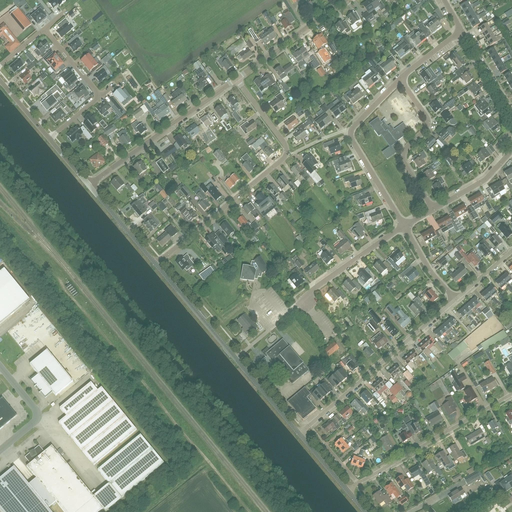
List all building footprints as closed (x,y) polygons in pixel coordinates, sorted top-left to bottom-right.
[(52,0),(48,3),(53,8),(58,4),(60,6),(66,2),(64,0),(52,0)] [(307,11),(314,7),(310,0),(309,1),(308,0),(291,0),(294,3),(297,1),(300,6),(303,4),(307,11)] [(382,11),(385,8),(382,3),(379,4),(376,0),(370,0),(369,1),(375,9),(379,6),(382,11)] [(362,17),(364,18),(368,24),(371,22),(376,19),(371,12),(375,9),(369,1),(363,5),(368,12),(362,17)] [(461,7),(464,12),(479,3),(478,1),(472,5),(472,4),(470,6),(468,2),(461,7)] [(464,12),(467,17),(474,13),(472,10),(475,9),(474,8),(480,5),(479,3),(464,12)] [(39,9),(35,12),(42,21),(43,21),(44,21),(46,19),(46,18),(47,17),(42,12),(45,10),(41,5),(38,7),(39,9)] [(18,9),(12,14),(25,30),(32,24),(18,9)] [(286,29),(290,26),(291,25),(290,24),(295,21),(290,13),(290,14),(288,10),(283,13),(285,16),(284,17),(286,19),(281,23),(285,29),(286,29)] [(29,15),(26,17),(31,22),(33,20),(38,25),(38,24),(39,25),(42,23),(41,22),(42,21),(35,12),(30,16),(29,15)] [(272,26),(275,24),(267,12),(263,15),(265,18),(266,18),(272,26)] [(467,17),(470,23),(477,19),(485,14),(484,12),(478,16),(476,17),(474,13),(467,17)] [(354,16),(353,14),(352,13),(349,15),(349,16),(347,18),(348,20),(348,21),(349,23),(350,23),(352,26),(354,24),(355,25),(361,21),(357,15),(355,16),(354,16)] [(437,31),(441,27),(438,23),(441,20),(436,13),(432,16),(433,17),(429,21),(437,31)] [(478,21),(480,19),(487,16),(485,14),(477,19),(470,23),(473,28),(480,24),(478,21)] [(57,32),(61,38),(71,30),(67,26),(70,24),(66,19),(58,25),(61,28),(57,32)] [(345,27),(342,23),(341,21),(339,23),(338,23),(336,24),(336,25),(336,26),(338,29),(337,29),(339,32),(339,31),(341,33),(344,31),(345,32),(346,34),(351,31),(348,25),(345,27)] [(432,35),(437,31),(429,21),(423,25),(422,23),(420,25),(425,33),(428,30),(432,35)] [(499,25),(506,35),(510,33),(506,26),(503,22),(499,25)] [(0,35),(3,33),(11,43),(5,47),(10,53),(21,44),(8,29),(4,24),(0,27),(0,35)] [(495,38),(497,37),(496,36),(494,37),(490,30),(492,29),(492,28),(490,29),(487,24),(479,29),(480,30),(478,31),(481,36),(483,35),(486,41),(485,41),(487,47),(489,46),(490,47),(497,42),(495,38)] [(422,35),(425,33),(420,25),(417,27),(420,30),(418,31),(420,32),(415,36),(421,43),(426,40),(422,35)] [(276,37),(272,31),(274,30),(273,27),(270,29),(271,30),(268,32),(266,29),(263,31),(265,34),(270,41),(276,37)] [(263,31),(260,33),(257,35),(256,35),(255,35),(251,29),(248,30),(253,39),(257,37),(258,39),(260,38),(261,40),(265,45),(270,41),(265,34),(263,31)] [(74,43),(70,46),(69,47),(74,52),(76,50),(77,51),(80,48),(79,48),(83,44),(79,39),(80,38),(77,35),(74,37),(71,40),(74,43)] [(321,35),(313,40),(320,51),(319,52),(319,53),(317,55),(320,59),(322,57),(323,58),(328,55),(324,49),(322,46),(327,43),(321,35)] [(407,35),(404,37),(409,45),(412,42),(416,47),(421,43),(415,36),(411,39),(407,35)] [(402,42),(397,45),(405,55),(410,52),(406,47),(409,45),(404,37),(400,40),(402,42)] [(227,50),(231,56),(246,45),(241,39),(227,50)] [(250,49),(254,46),(249,40),(245,43),(250,49)] [(45,52),(46,51),(50,48),(45,43),(43,45),(42,44),(39,47),(40,47),(37,49),(42,55),(40,56),(42,58),(47,54),(45,52)] [(99,46),(97,43),(91,48),(94,51),(99,46)] [(330,47),(334,53),(337,51),(338,53),(340,52),(335,44),(330,47)] [(391,47),(390,48),(390,49),(388,50),(394,57),(397,55),(400,59),(405,55),(397,45),(393,49),(391,47)] [(300,67),(305,63),(303,60),(309,56),(304,48),(293,56),(300,67)] [(497,54),(494,48),(493,48),(487,52),(491,57),(497,54)] [(237,58),(238,60),(240,60),(242,59),(244,61),(252,55),(248,49),(240,55),(237,57),(237,58)] [(81,61),(86,66),(93,60),(91,57),(93,55),(89,50),(84,55),(86,57),(81,61)] [(29,53),(26,55),(32,63),(35,60),(29,53)] [(448,55),(443,59),(445,62),(449,59),(454,64),(460,59),(456,53),(450,57),(448,55)] [(491,57),(494,63),(500,59),(497,54),(491,57)] [(51,58),(49,56),(44,60),(50,67),(60,59),(58,56),(57,57),(55,55),(51,58)] [(105,64),(111,59),(112,58),(109,55),(102,61),(105,64)] [(314,70),(320,65),(314,56),(310,58),(313,62),(310,64),(314,70)] [(391,71),(396,68),(392,63),(395,61),(392,56),(389,59),(390,60),(385,64),(391,71)] [(209,64),(206,61),(204,57),(199,61),(204,68),(206,71),(211,68),(209,64)] [(14,73),(23,66),(20,63),(23,61),(21,58),(18,60),(10,67),(10,68),(10,69),(13,72),(13,71),(14,73)] [(86,66),(90,72),(94,68),(96,70),(102,65),(96,58),(93,60),(86,66)] [(56,74),(61,70),(59,68),(63,64),(62,62),(63,62),(60,59),(50,67),(56,74)] [(454,73),(457,76),(462,73),(459,69),(465,65),(460,59),(454,64),(452,65),(454,67),(455,67),(456,67),(458,70),(454,73)] [(494,63),(497,68),(503,65),(500,59),(494,63)] [(227,70),(233,67),(230,64),(231,64),(228,60),(222,64),(224,67),(225,67),(227,70)] [(34,61),(26,67),(28,69),(25,71),(26,72),(20,78),(24,82),(25,82),(26,83),(32,79),(28,75),(31,73),(30,71),(37,64),(34,61)] [(194,72),(197,75),(200,80),(198,82),(199,83),(196,86),(200,90),(203,88),(203,89),(205,87),(206,87),(208,86),(208,85),(203,78),(206,76),(203,71),(202,71),(205,70),(199,61),(193,65),(197,70),(194,72)] [(383,70),(386,75),(391,71),(385,64),(383,61),(378,64),(379,66),(375,70),(378,74),(380,73),(383,70)] [(282,80),(287,76),(285,74),(294,68),(291,64),(282,70),(280,67),(275,71),(279,77),(282,80)] [(506,70),(506,71),(508,70),(507,67),(505,68),(503,65),(497,68),(500,74),(506,70)] [(98,72),(100,74),(95,78),(99,83),(107,76),(105,73),(108,70),(105,66),(98,72)] [(373,74),(368,77),(374,85),(378,81),(375,76),(378,74),(375,70),(373,67),(369,70),(373,74)] [(62,72),(58,76),(60,79),(58,80),(62,85),(65,83),(73,76),(69,71),(66,74),(65,75),(62,72)] [(429,80),(430,79),(432,78),(434,77),(434,76),(435,76),(432,71),(429,73),(427,71),(420,76),(425,83),(427,82),(429,80)] [(466,84),(473,79),(468,72),(463,75),(462,73),(457,76),(451,80),(453,83),(459,78),(462,81),(463,80),(466,84)] [(254,82),(258,88),(261,92),(269,86),(270,87),(275,83),(269,75),(264,78),(264,79),(262,81),(260,78),(254,82)] [(443,79),(441,75),(436,79),(430,83),(432,85),(427,90),(432,97),(438,92),(435,87),(436,86),(437,87),(441,85),(439,82),(443,79)] [(73,76),(65,83),(69,87),(68,88),(70,91),(75,87),(73,85),(77,81),(73,76)] [(359,82),(362,86),(365,84),(369,88),(374,85),(368,77),(363,81),(362,79),(359,82)] [(40,86),(42,84),(39,79),(36,81),(38,84),(29,91),(34,96),(37,93),(39,95),(44,91),(40,86)] [(283,82),(280,84),(286,92),(289,89),(285,83),(284,82),(283,82)] [(483,95),(474,82),(463,90),(465,93),(469,90),(474,97),(478,95),(480,97),(483,95)] [(47,97),(40,103),(45,108),(49,105),(51,108),(51,107),(50,106),(56,102),(51,96),(57,91),(60,95),(63,93),(56,85),(45,94),(47,97)] [(358,101),(363,97),(359,92),(362,90),(358,85),(354,88),(356,91),(353,94),(358,101)] [(83,87),(80,89),(78,87),(71,94),(73,96),(74,95),(78,100),(84,95),(86,97),(89,95),(83,87)] [(182,87),(176,91),(173,93),(173,94),(181,105),(187,101),(183,95),(186,93),(182,87)] [(128,98),(121,90),(120,89),(114,94),(121,104),(128,98)] [(358,101),(353,94),(349,96),(347,93),(342,97),(346,102),(349,100),(353,105),(358,101)] [(171,103),(175,109),(179,106),(181,105),(173,94),(171,95),(175,101),(171,103)] [(281,103),(285,100),(281,94),(275,97),(277,100),(270,105),(276,112),(284,106),(281,103)] [(339,102),(334,106),(341,114),(346,110),(341,104),(343,102),(338,95),(335,97),(339,102)] [(162,96),(159,98),(162,103),(157,106),(165,117),(170,113),(163,104),(166,102),(163,96),(162,96)] [(232,115),(236,121),(238,123),(239,125),(243,122),(242,120),(236,112),(239,110),(235,105),(238,103),(234,96),(228,101),(232,107),(230,109),(233,114),(232,115)] [(484,113),(488,119),(491,116),(490,114),(492,112),(483,99),(474,106),(479,113),(481,111),(483,114),(484,113)] [(112,103),(115,107),(121,114),(124,111),(115,100),(112,103)] [(106,101),(97,109),(102,115),(111,108),(106,101)] [(441,112),(448,107),(453,104),(451,101),(443,107),(441,104),(439,105),(437,101),(430,106),(435,113),(439,110),(441,112)] [(62,102),(55,108),(57,111),(51,116),(55,122),(59,118),(61,119),(65,116),(61,111),(66,107),(62,102)] [(221,118),(227,114),(221,105),(215,110),(221,118)] [(149,106),(146,108),(150,113),(153,111),(160,121),(165,117),(157,106),(152,110),(149,106)] [(336,118),(341,114),(334,106),(329,110),(331,112),(336,118)] [(112,110),(118,117),(119,118),(123,116),(121,114),(115,107),(112,109),(112,110)] [(136,120),(144,114),(140,108),(132,114),(136,120)] [(446,123),(449,122),(451,125),(455,125),(457,124),(448,111),(441,116),(446,123)] [(331,122),(324,113),(319,117),(326,126),(331,122)] [(98,122),(91,114),(85,119),(88,122),(85,124),(92,133),(97,129),(94,125),(98,122)] [(207,126),(214,121),(215,123),(219,120),(214,114),(211,117),(209,114),(200,120),(205,127),(203,129),(212,142),(216,138),(207,126)] [(374,131),(384,123),(385,123),(380,116),(369,124),(374,131)] [(501,129),(491,116),(488,119),(484,122),(492,132),(495,129),(497,132),(501,129)] [(319,117),(314,121),(316,123),(321,130),(326,126),(319,117)] [(292,129),(298,124),(300,123),(298,121),(296,122),(293,118),(285,124),(290,131),(293,129),(292,129)] [(313,125),(312,123),(309,119),(307,121),(307,122),(303,125),(305,128),(309,125),(311,126),(313,125)] [(142,134),(147,131),(142,124),(140,125),(137,121),(131,125),(136,132),(137,133),(139,131),(142,134)] [(227,132),(231,128),(228,124),(227,126),(223,121),(221,123),(227,132)] [(249,133),(257,127),(253,122),(247,125),(245,123),(239,127),(243,132),(246,130),(249,133)] [(378,137),(389,129),(384,123),(374,131),(378,137)] [(198,133),(202,138),(207,145),(212,142),(203,129),(200,131),(194,124),(186,130),(191,137),(198,133)] [(72,142),(76,139),(78,141),(82,138),(80,136),(83,133),(77,126),(73,130),(73,129),(69,132),(70,132),(66,135),(72,142)] [(104,131),(107,136),(115,131),(111,126),(104,131)] [(443,129),(437,135),(443,141),(449,135),(451,137),(454,135),(455,129),(449,128),(446,131),(443,129)] [(383,143),(394,136),(389,129),(378,137),(383,143)] [(125,146),(130,143),(131,143),(123,130),(117,134),(125,146)] [(298,142),(307,135),(302,130),(294,136),(295,139),(295,140),(296,141),(297,141),(298,142)] [(88,132),(84,135),(89,140),(92,137),(88,132)] [(182,137),(180,134),(174,139),(181,148),(183,146),(185,149),(191,144),(185,136),(182,137)] [(98,139),(104,147),(109,143),(103,135),(98,139)] [(383,143),(387,150),(398,142),(394,136),(383,143)] [(255,150),(265,142),(261,137),(251,146),(255,150)] [(441,143),(437,140),(435,142),(430,137),(424,144),(429,148),(427,149),(430,152),(432,152),(433,151),(433,149),(432,148),(436,143),(442,149),(445,147),(442,145),(441,143)] [(443,141),(441,143),(442,145),(445,147),(447,149),(451,153),(453,151),(443,141)] [(341,151),(340,147),(341,146),(339,143),(338,143),(332,145),(331,142),(323,145),(324,149),(328,148),(330,155),(341,151)] [(398,142),(387,150),(382,153),(387,160),(396,153),(395,151),(402,146),(399,142),(398,142)] [(269,147),(268,147),(266,144),(263,146),(266,150),(263,152),(268,158),(274,153),(269,147)] [(164,152),(164,153),(162,154),(165,159),(177,151),(173,146),(164,152)] [(209,147),(202,152),(205,157),(208,155),(209,157),(213,154),(212,154),(213,153),(209,147)] [(488,147),(478,154),(480,158),(477,160),(480,163),(493,154),(488,147)] [(219,150),(214,154),(220,162),(222,164),(227,161),(219,150)] [(426,165),(423,160),(426,158),(423,152),(414,157),(415,160),(413,161),(418,169),(426,165)] [(106,162),(99,153),(89,160),(96,169),(106,162)] [(241,158),(245,164),(243,166),(249,173),(254,169),(253,168),(256,165),(246,154),(241,158)] [(303,165),(311,175),(316,170),(314,167),(317,164),(314,160),(315,160),(313,157),(312,158),(310,155),(309,155),(308,155),(305,157),(306,158),(304,160),(306,163),(303,165)] [(346,157),(341,159),(333,162),(334,163),(335,166),(338,165),(341,172),(351,168),(348,160),(347,161),(346,157)] [(449,168),(453,165),(449,158),(445,160),(449,168)] [(162,160),(157,164),(163,173),(169,169),(162,160)] [(472,160),(465,165),(464,163),(461,166),(462,167),(462,168),(464,171),(461,173),(464,177),(477,167),(472,160)] [(433,168),(439,164),(437,161),(425,168),(427,172),(423,174),(428,182),(434,177),(432,173),(435,170),(434,171),(433,168)] [(140,175),(146,170),(141,163),(134,168),(140,175)] [(306,181),(310,178),(303,170),(302,171),(297,165),(291,170),(296,176),(299,174),(306,181)] [(510,185),(511,183),(511,176),(509,170),(503,173),(506,178),(503,180),(506,185),(509,183),(510,185)] [(231,178),(225,183),(230,189),(231,188),(235,185),(236,184),(236,183),(239,180),(234,174),(230,177),(231,178)] [(284,189),(288,185),(293,191),(297,188),(292,182),(290,184),(284,176),(278,181),(284,189)] [(351,189),(362,185),(359,177),(353,179),(352,176),(344,179),(345,183),(349,182),(351,189)] [(117,190),(124,184),(118,177),(111,183),(117,190)] [(440,185),(444,183),(441,177),(434,181),(436,184),(432,187),(436,194),(443,190),(440,185)] [(502,187),(500,183),(500,182),(494,185),(499,193),(504,190),(506,192),(509,190),(506,185),(502,187)] [(205,194),(209,191),(204,185),(200,188),(205,194)] [(285,203),(289,200),(283,193),(281,195),(279,193),(279,192),(273,185),(268,190),(272,195),(270,197),(274,201),(276,199),(274,197),(277,194),(285,203)] [(489,195),(492,200),(495,198),(500,195),(499,193),(494,185),(489,188),(491,192),(490,192),(491,194),(489,195)] [(185,186),(180,190),(187,199),(191,196),(190,195),(192,194),(185,186)] [(217,190),(214,187),(208,192),(211,195),(216,201),(217,200),(220,197),(222,196),(217,190)] [(204,211),(210,206),(205,200),(207,199),(201,192),(197,196),(202,202),(199,204),(204,211)] [(271,200),(268,198),(267,199),(262,193),(256,198),(261,204),(264,201),(266,204),(271,200)] [(362,206),(372,202),(369,194),(364,196),(362,193),(354,196),(356,200),(359,199),(362,206)] [(474,197),(480,208),(486,205),(489,211),(492,209),(488,201),(484,203),(479,194),(474,197)] [(472,213),(475,219),(478,217),(475,211),(480,208),(474,197),(468,200),(471,206),(469,208),(472,213)] [(197,217),(192,210),(191,211),(183,202),(181,200),(179,202),(181,204),(181,205),(175,209),(178,212),(179,211),(189,223),(191,222),(197,217)] [(131,207),(135,212),(143,206),(140,202),(138,204),(137,202),(131,207)] [(153,211),(158,207),(153,202),(148,206),(153,211)] [(250,203),(249,204),(248,204),(243,209),(248,215),(250,212),(255,218),(259,215),(255,209),(250,203)] [(143,206),(135,212),(140,217),(147,211),(146,210),(148,209),(145,205),(143,206)] [(462,216),(468,212),(472,221),(475,219),(472,213),(469,208),(465,209),(463,205),(458,208),(462,216)] [(460,217),(462,216),(458,208),(452,211),(456,218),(453,220),(454,222),(459,231),(459,230),(460,232),(463,230),(459,223),(462,222),(462,221),(460,217)] [(372,223),(382,219),(379,211),(374,214),(372,210),(364,213),(366,217),(369,216),(372,223)] [(498,212),(490,219),(493,224),(500,218),(501,220),(504,218),(498,212)] [(144,224),(143,224),(144,224),(147,228),(148,229),(150,232),(151,232),(157,227),(152,221),(155,218),(151,214),(146,217),(148,220),(144,224)] [(254,231),(256,230),(259,227),(255,222),(250,226),(243,216),(238,220),(243,227),(247,232),(249,230),(250,231),(253,229),(254,231)] [(448,231),(454,227),(456,232),(459,231),(454,222),(451,223),(448,217),(442,220),(448,231)] [(436,223),(442,234),(448,231),(442,220),(436,223)] [(229,236),(235,232),(226,222),(221,227),(229,236)] [(356,229),(352,232),(351,233),(353,235),(354,235),(358,240),(364,236),(361,233),(364,230),(358,223),(353,227),(356,229)] [(501,233),(504,236),(507,239),(511,234),(511,232),(510,231),(507,227),(505,225),(499,230),(501,233)] [(165,232),(166,233),(157,240),(161,245),(164,242),(165,243),(170,239),(170,238),(172,237),(178,233),(172,226),(165,232)] [(346,236),(341,230),(338,227),(335,230),(342,239),(346,236)] [(443,243),(437,232),(434,233),(432,229),(426,232),(430,240),(433,238),(434,239),(436,239),(437,238),(441,245),(443,243)] [(437,232),(443,243),(447,241),(443,235),(441,236),(438,231),(437,232)] [(258,240),(252,232),(250,234),(256,242),(258,240)] [(421,235),(425,243),(430,240),(426,232),(421,235)] [(225,248),(224,248),(217,239),(215,240),(214,239),(216,237),(213,233),(211,235),(205,239),(210,246),(212,248),(213,248),(215,251),(217,249),(219,252),(222,251),(222,250),(225,255),(228,252),(227,251),(225,248)] [(466,238),(461,234),(456,239),(460,244),(466,238)] [(223,245),(226,248),(228,247),(225,244),(227,242),(223,235),(218,238),(223,245)] [(489,241),(487,243),(489,245),(491,243),(496,248),(502,243),(496,235),(493,238),(491,236),(488,239),(489,241)] [(320,243),(324,248),(321,250),(324,254),(321,256),(327,264),(333,259),(328,253),(331,250),(327,245),(324,240),(320,243)] [(347,250),(350,247),(345,240),(335,248),(340,255),(347,250)] [(490,253),(486,247),(488,245),(483,240),(479,243),(482,247),(478,250),(485,258),(487,256),(488,257),(490,254),(490,253)] [(465,251),(459,245),(456,248),(461,254),(466,260),(468,258),(469,258),(468,256),(464,252),(465,251)] [(397,272),(397,271),(400,269),(398,266),(405,259),(404,258),(397,250),(389,258),(393,263),(391,265),(397,272)] [(468,256),(469,258),(468,258),(475,267),(475,266),(476,266),(478,265),(478,264),(480,262),(474,254),(475,253),(473,250),(471,252),(472,253),(468,256)] [(459,253),(455,255),(454,256),(459,262),(463,258),(459,253)] [(254,279),(257,280),(258,280),(258,277),(261,277),(262,273),(263,274),(269,269),(260,256),(254,261),(254,262),(252,261),(250,268),(243,266),(241,279),(254,282),(254,279)] [(298,257),(297,258),(296,256),(292,259),(293,261),(294,263),(296,266),(299,269),(304,265),(300,260),(298,257)] [(187,271),(194,265),(189,259),(186,261),(182,257),(176,262),(183,270),(185,269),(187,271)] [(295,267),(296,266),(294,263),(293,261),(290,258),(288,259),(291,263),(295,267)] [(442,268),(448,263),(444,258),(438,263),(442,268)] [(389,273),(392,270),(386,263),(383,265),(379,261),(373,267),(380,275),(386,270),(389,273)] [(309,277),(319,269),(317,267),(317,266),(314,263),(304,271),(309,277)] [(460,269),(456,272),(461,278),(467,273),(459,264),(457,266),(460,269)] [(211,267),(203,272),(206,275),(202,278),(203,281),(215,272),(211,267)] [(294,289),(296,287),(303,282),(299,277),(302,274),(296,268),(291,272),(294,276),(290,280),(292,283),(290,285),(294,289)] [(0,272),(0,303),(19,287),(4,269),(0,272)] [(406,270),(400,276),(402,279),(405,277),(410,282),(419,275),(413,269),(409,272),(406,270)] [(373,282),(376,279),(370,273),(368,275),(364,270),(357,276),(365,284),(371,279),(373,282)] [(456,283),(461,278),(456,272),(453,275),(450,272),(448,274),(456,283)] [(506,274),(501,278),(506,284),(511,280),(506,274)] [(506,284),(501,278),(496,283),(501,289),(506,284)] [(358,291),(361,288),(355,282),(353,284),(348,279),(342,285),(350,293),(355,289),(358,291)] [(75,297),(78,294),(70,284),(66,287),(75,297)] [(491,286),(486,291),(491,297),(493,299),(495,298),(493,296),(497,292),(491,286)] [(19,287),(0,303),(0,324),(30,300),(19,287)] [(330,301),(332,300),(334,302),(340,298),(342,300),(346,297),(340,291),(337,293),(333,288),(327,294),(325,296),(330,301)] [(432,303),(438,298),(431,289),(425,294),(423,291),(417,297),(420,300),(425,296),(432,303)] [(491,297),(486,291),(481,295),(486,301),(491,297)] [(375,292),(371,295),(377,302),(381,299),(375,292)] [(508,302),(507,301),(504,298),(500,293),(498,295),(502,300),(501,301),(504,305),(508,302)] [(416,317),(423,311),(419,306),(421,304),(416,298),(413,301),(415,303),(409,308),(416,317)] [(471,301),(475,307),(480,303),(475,298),(471,301)] [(466,305),(471,311),(475,307),(471,301),(466,305)] [(393,317),(397,313),(390,304),(386,308),(393,317)] [(466,314),(468,317),(470,316),(473,313),(471,311),(466,305),(462,309),(466,314)] [(482,313),(487,319),(493,314),(487,308),(482,313)] [(466,314),(462,309),(457,313),(462,318),(466,314)] [(410,321),(406,315),(405,316),(400,311),(397,313),(398,314),(396,315),(400,320),(398,322),(403,328),(407,325),(407,324),(410,321)] [(243,328),(242,329),(246,335),(256,327),(245,314),(237,321),(243,328)] [(381,322),(374,314),(371,317),(378,325),(381,322)] [(452,327),(456,323),(451,318),(447,322),(452,327)] [(376,331),(379,328),(372,320),(369,323),(376,331)] [(393,337),(398,333),(388,321),(385,323),(387,325),(385,327),(386,329),(393,337)] [(449,333),(452,331),(453,330),(451,327),(452,327),(447,322),(442,326),(449,333)] [(443,335),(445,333),(447,335),(449,333),(442,326),(438,330),(443,335)] [(443,335),(438,330),(434,334),(438,339),(443,335)] [(506,331),(482,344),(488,354),(492,352),(489,347),(509,337),(506,331)] [(382,335),(373,342),(378,349),(384,344),(385,345),(388,342),(382,335)] [(428,338),(423,343),(427,347),(432,343),(428,338)] [(288,380),(292,385),(309,370),(303,363),(289,347),(283,339),(269,350),(267,348),(262,352),(266,357),(264,359),(264,361),(270,369),(272,369),(274,368),(277,371),(278,370),(287,381),(288,380)] [(452,359),(467,347),(463,342),(448,354),(452,359)] [(329,357),(339,349),(334,343),(325,352),(329,357)] [(366,349),(363,352),(368,358),(374,353),(366,343),(363,345),(366,349)] [(427,347),(423,343),(418,347),(422,352),(427,347)] [(434,345),(435,346),(439,351),(441,353),(443,351),(441,349),(436,343),(434,345)] [(56,396),(73,382),(47,351),(30,365),(38,375),(31,381),(36,386),(35,387),(36,387),(40,392),(40,393),(41,393),(45,398),(52,392),(56,396)] [(421,355),(418,357),(413,351),(408,356),(414,363),(419,358),(422,362),(425,360),(421,355)] [(476,356),(478,360),(486,355),(484,352),(476,356)] [(353,363),(356,360),(351,354),(344,361),(347,365),(346,365),(352,372),(353,372),(354,372),(356,371),(355,370),(357,368),(353,363)] [(414,363),(408,356),(403,360),(407,365),(408,366),(409,367),(414,363)] [(489,373),(491,372),(492,375),(496,373),(489,361),(484,364),(489,373)] [(338,372),(335,374),(342,382),(347,378),(346,377),(348,375),(340,366),(336,369),(338,372)] [(399,373),(402,371),(397,366),(392,369),(398,376),(400,374),(399,373)] [(398,376),(392,369),(388,373),(393,379),(395,377),(396,378),(398,376)] [(413,378),(407,371),(404,374),(407,378),(406,379),(409,382),(413,378)] [(464,374),(458,377),(455,371),(451,374),(450,373),(448,374),(449,377),(452,376),(455,381),(460,390),(461,391),(465,388),(462,382),(467,379),(464,374)] [(335,374),(332,377),(330,375),(325,379),(333,388),(336,386),(336,387),(342,382),(335,374)] [(490,390),(497,385),(492,377),(485,382),(490,390)] [(445,397),(450,394),(441,378),(428,387),(431,392),(440,387),(445,397)] [(405,394),(402,390),(397,384),(394,387),(389,382),(385,385),(380,379),(376,383),(384,392),(388,389),(399,402),(403,399),(402,397),(405,394)] [(329,385),(324,380),(320,384),(322,386),(318,389),(325,396),(330,392),(329,391),(332,388),(329,385)] [(484,393),(486,392),(490,390),(485,382),(479,385),(484,393)] [(98,391),(91,383),(60,408),(66,416),(59,423),(94,465),(137,430),(101,388),(98,391)] [(376,383),(372,387),(376,392),(373,395),(375,398),(380,403),(381,404),(383,403),(379,399),(381,397),(379,396),(384,392),(376,383)] [(305,387),(287,402),(303,420),(316,409),(307,398),(311,394),(309,393),(305,387)] [(468,402),(470,401),(470,402),(477,398),(471,387),(464,391),(467,397),(465,398),(465,400),(466,402),(468,402)] [(309,393),(311,394),(317,402),(319,400),(320,401),(325,396),(318,389),(315,391),(313,389),(309,393)] [(370,402),(374,406),(377,404),(378,405),(380,403),(375,398),(373,399),(366,392),(360,397),(367,405),(370,402)] [(449,415),(456,411),(452,405),(455,403),(451,397),(448,398),(450,401),(443,405),(449,415)] [(3,398),(0,400),(0,429),(17,416),(3,398)] [(364,414),(369,410),(361,401),(358,403),(356,400),(351,405),(358,413),(361,410),(364,414)] [(436,410),(440,408),(437,401),(432,404),(436,410)] [(341,420),(344,424),(347,422),(345,419),(352,413),(347,407),(348,407),(339,415),(342,418),(341,420)] [(430,426),(442,419),(438,412),(426,419),(430,426)] [(341,427),(338,423),(341,420),(337,415),(330,421),(322,427),(327,433),(334,427),(337,430),(341,427)] [(385,434),(389,432),(386,427),(383,423),(382,421),(379,422),(378,423),(379,425),(381,430),(383,429),(385,434)] [(489,429),(491,428),(493,430),(492,431),(494,435),(497,433),(495,429),(498,427),(494,421),(489,424),(490,425),(487,427),(488,429),(489,429)] [(416,435),(418,434),(422,432),(421,431),(422,431),(417,423),(413,425),(411,422),(406,425),(410,431),(412,429),(416,435)] [(409,439),(409,438),(409,437),(412,435),(409,431),(404,424),(401,426),(403,430),(399,432),(401,435),(399,436),(403,442),(409,439)] [(471,441),(472,444),(484,437),(480,430),(466,438),(469,443),(471,441)] [(98,470),(121,499),(164,463),(141,435),(98,470)] [(386,452),(393,448),(387,436),(380,440),(386,452)] [(349,444),(349,443),(353,439),(352,438),(347,441),(345,443),(339,449),(343,453),(349,448),(347,446),(349,444)] [(345,443),(343,441),(341,439),(335,444),(339,449),(345,443)] [(463,458),(466,456),(463,451),(460,452),(455,444),(449,448),(452,453),(451,453),(455,460),(462,456),(463,458)] [(98,511),(103,508),(94,497),(52,446),(44,452),(39,446),(34,450),(29,452),(30,454),(25,457),(30,464),(27,467),(36,478),(29,485),(14,467),(0,478),(0,510),(1,511),(51,511),(48,508),(56,502),(64,511),(98,511)] [(363,454),(366,455),(369,461),(372,459),(369,453),(367,449),(365,450),(364,451),(363,454)] [(351,464),(357,466),(363,451),(361,450),(359,455),(358,455),(357,458),(354,457),(351,464)] [(362,457),(363,454),(364,451),(363,451),(357,466),(362,469),(365,461),(362,460),(363,457),(362,457)] [(449,470),(455,466),(452,461),(450,462),(443,451),(435,456),(439,463),(442,462),(445,467),(446,466),(449,470)] [(437,474),(441,472),(438,466),(435,468),(430,459),(422,464),(427,472),(431,470),(432,472),(434,470),(436,474),(437,474)] [(426,487),(431,484),(425,474),(422,476),(421,474),(417,467),(410,472),(413,478),(419,475),(420,477),(421,477),(426,487)] [(470,475),(464,478),(465,482),(468,486),(481,478),(484,483),(487,481),(483,476),(478,470),(477,471),(470,475)] [(489,473),(485,475),(490,482),(494,480),(489,473)] [(408,491),(414,488),(408,479),(405,481),(402,476),(396,481),(401,489),(404,486),(408,491)] [(502,482),(500,480),(495,484),(499,490),(502,487),(506,492),(511,488),(505,480),(502,482)] [(386,487),(386,488),(385,488),(390,496),(393,494),(396,498),(400,496),(396,490),(395,490),(391,484),(388,486),(387,486),(386,487)] [(462,499),(467,496),(464,493),(461,488),(448,496),(451,501),(460,496),(462,499)] [(384,497),(380,493),(380,492),(373,496),(379,505),(384,501),(386,505),(391,502),(386,495),(384,497)] [(404,496),(398,501),(401,505),(408,501),(404,496)]
